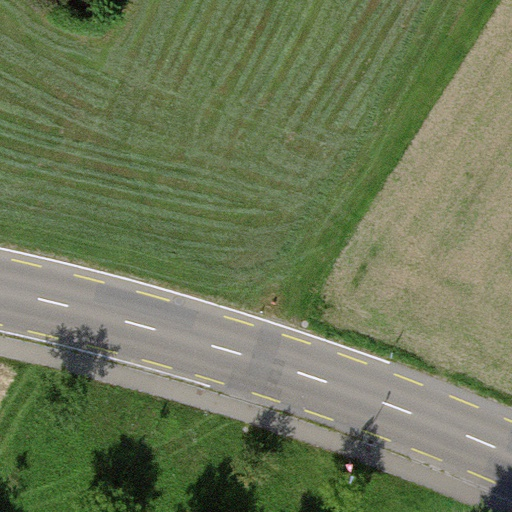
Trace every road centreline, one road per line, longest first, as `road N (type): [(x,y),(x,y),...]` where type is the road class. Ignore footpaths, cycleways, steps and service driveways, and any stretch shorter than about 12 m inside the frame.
road 1 (primary): [(511,455),(275,365),(0,290)]
road 2 (track): [(275,365),(502,0)]
